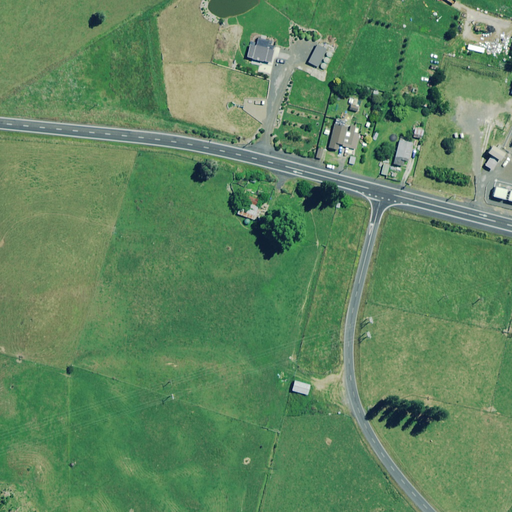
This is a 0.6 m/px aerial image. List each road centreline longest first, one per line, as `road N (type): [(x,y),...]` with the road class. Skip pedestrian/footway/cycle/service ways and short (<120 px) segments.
road 1 (primary): [(0,123),(224,151),(382,192)]
road 2 (unclassified): [(430,511),(378,449),(351,388),(347,340),(382,192)]
road 3 (primary): [(382,192),(511,226)]
